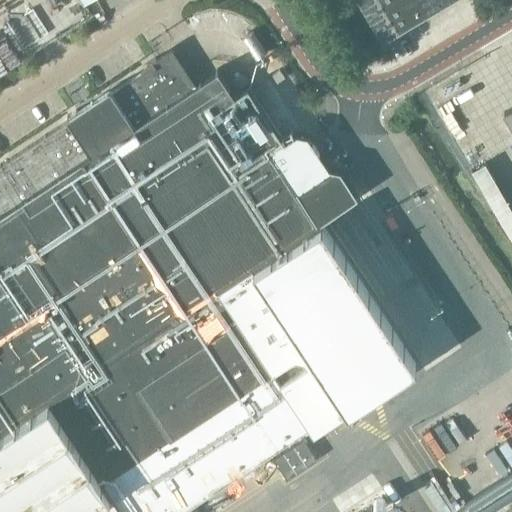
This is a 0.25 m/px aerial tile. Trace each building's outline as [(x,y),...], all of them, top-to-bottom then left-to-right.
[(360,0),(375,25),(383,38),(384,38),(399,28),(415,19),(430,10),(446,1),(447,0),(360,0)] [(0,511),(178,511),(310,425),(314,431),(418,363),(322,218),(324,216),(325,216),(358,194),(359,194),(354,186),(341,167),(337,166),(330,165),(327,160),(309,132),(298,130),(288,137),(284,139),(282,136),(249,85),(235,94),(219,69),(207,76),(196,83),(193,85),(187,76),(171,52),(158,61),(113,91),(111,88),(77,110),(68,116),(70,119),(0,165),(0,511)] [(429,100),(441,124),(455,117),(442,93),(429,100)] [(498,491),(490,479),(459,500),(467,511),(498,491)] [(351,498),(352,511),(378,511),(378,507),(400,505),(399,494),(351,498)]
